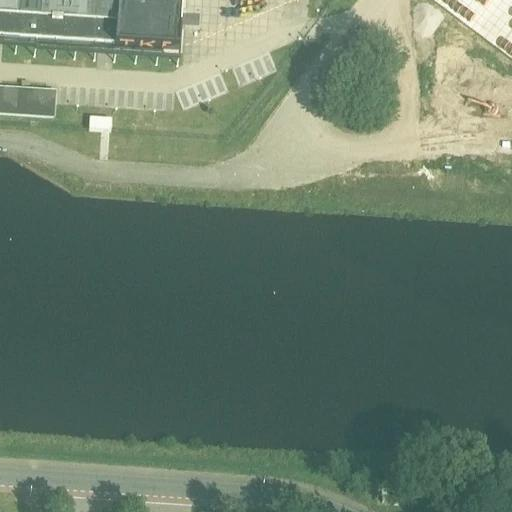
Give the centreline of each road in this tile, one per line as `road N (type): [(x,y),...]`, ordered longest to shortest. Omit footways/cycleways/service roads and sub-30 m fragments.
road 1 (tertiary): [(0,480),(259,498),(328,511)]
road 2 (unknown): [(352,34),(197,69)]
